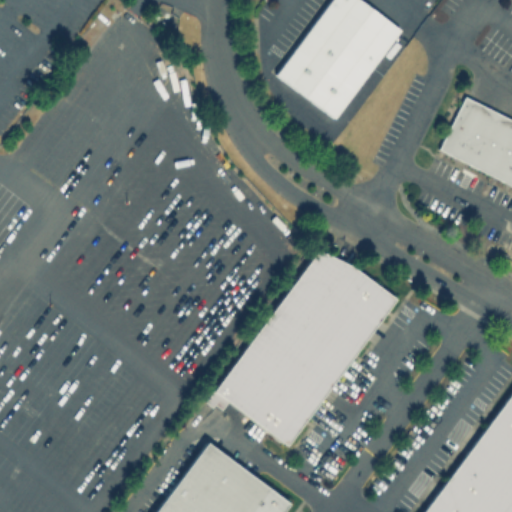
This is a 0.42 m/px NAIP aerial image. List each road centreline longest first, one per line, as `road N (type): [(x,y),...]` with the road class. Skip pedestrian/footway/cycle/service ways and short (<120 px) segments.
road 1 (tertiary): [(511,290),(255,141)]
road 2 (tertiary): [(330,217),(511,322)]
road 3 (residential): [(255,141),(222,77),(216,0)]
